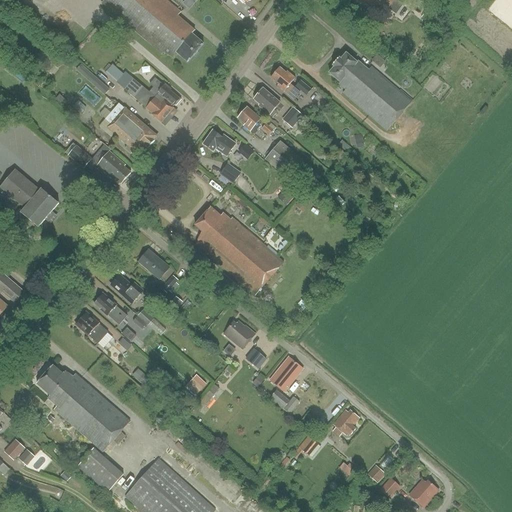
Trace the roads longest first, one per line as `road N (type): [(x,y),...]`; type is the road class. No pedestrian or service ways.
road 1 (unclassified): [(448,511),(456,500),(452,485),(129,216)]
road 2 (secondary): [(129,216),(292,0)]
road 3 (secondary): [(0,357),(129,216)]
